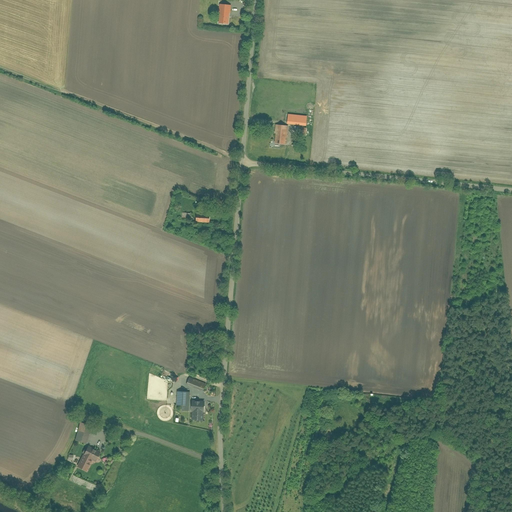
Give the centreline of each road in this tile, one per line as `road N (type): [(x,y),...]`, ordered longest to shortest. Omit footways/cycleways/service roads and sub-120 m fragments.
road 1 (unclassified): [(243,161),(222,391),(225,511)]
road 2 (unclassified): [(243,161),(511,188)]
road 3 (unclassified): [(257,0),(243,161)]
